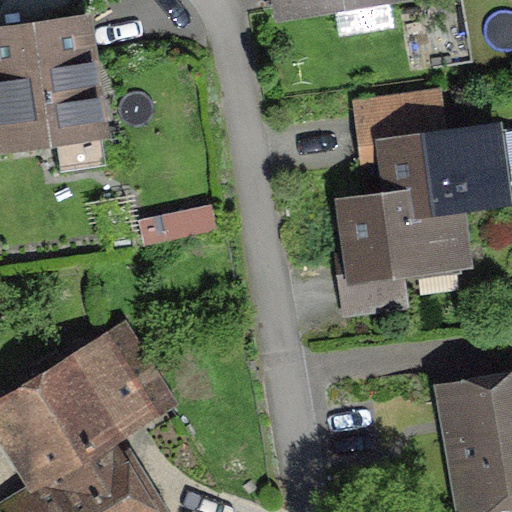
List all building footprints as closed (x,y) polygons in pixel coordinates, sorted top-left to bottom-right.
[(0,32),(0,147),(101,132),(84,20),(0,32)] [(368,146),(388,143),(395,196),(396,196),(397,204),(450,197),(451,205),(453,205),(500,199),(491,130),(438,137),(433,99),(363,108),(368,146)] [(147,235),(221,220),(216,193),(142,207),(147,235)] [(399,266),(460,258),(453,205),(451,205),(450,197),(397,204),(396,196),(395,196),(347,202),(357,272),(344,273),(349,305),(404,298),(399,266)] [(57,492),(119,455),(110,441),(169,405),(124,332),(4,405),(57,492)] [(511,382),(448,394),(467,501),(511,493),(511,382)] [(162,511),(126,451),(119,455),(57,492),(23,511),(162,511)]
